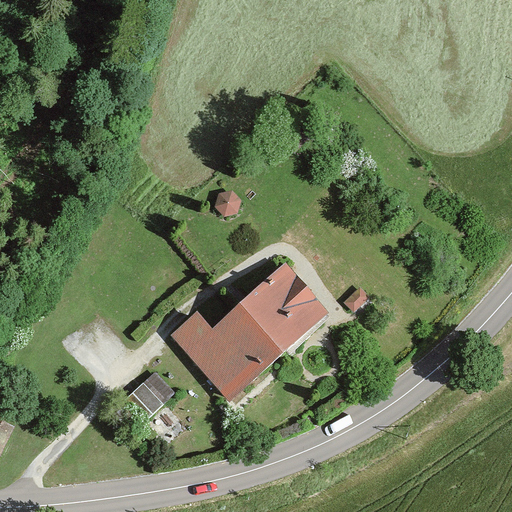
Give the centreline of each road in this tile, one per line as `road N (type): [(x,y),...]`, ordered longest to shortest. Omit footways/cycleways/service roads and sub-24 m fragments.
road 1 (tertiary): [(511,296),(371,418),(290,461),(141,495),(0,505)]
road 2 (unknown): [(267,250),(169,323),(18,505)]
